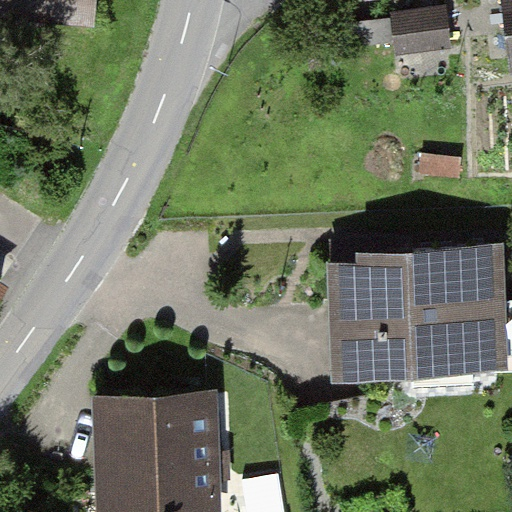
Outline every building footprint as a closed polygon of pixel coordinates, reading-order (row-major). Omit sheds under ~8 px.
[(97,0),(0,0),(97,8),(97,0)] [(449,0),(444,0),(393,5),(397,50),(454,45),(449,0)] [(511,70),(511,0),(501,0),(510,70),(511,70)] [(395,44),(393,20),(351,24),(353,47),(395,44)] [(511,332),(508,243),(325,251),(330,369),(511,360),(511,332)] [(216,511),(212,385),(94,389),(98,511),(216,511)]
